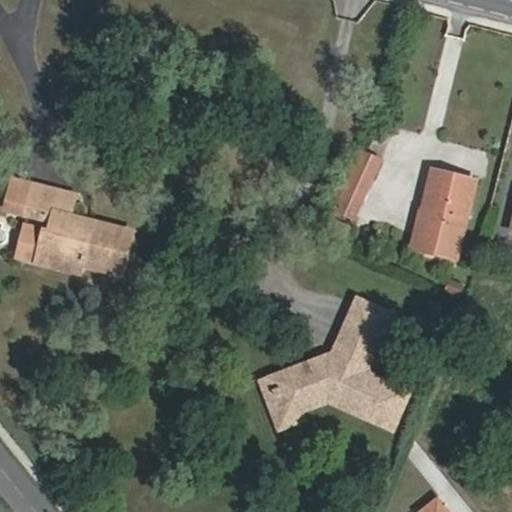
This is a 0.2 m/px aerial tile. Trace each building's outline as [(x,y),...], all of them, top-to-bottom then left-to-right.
[(380,162),(361,153),(335,210),(354,219),(380,162)] [(433,171),(423,208),(432,211),(423,250),(456,259),(476,180),(433,171)] [(30,184),(8,179),(0,207),(23,212),(30,184)] [(45,233),(40,253),(55,257),(52,266),(80,274),(82,264),(120,275),(131,232),(93,223),(92,230),(79,226),(81,220),(69,217),(75,196),(30,184),(23,212),(51,221),(47,234),(45,233)] [(432,211),(423,208),(412,247),(423,250),(432,211)] [(92,230),(93,223),(81,220),(79,226),(92,230)] [(349,228),(330,220),(326,229),(345,237),(349,228)] [(37,262),(40,253),(45,233),(25,228),(18,256),(37,262)] [(55,257),(40,253),(37,262),(52,266),(55,257)] [(381,337),(352,324),(334,362),(330,371),(318,365),(317,365),(274,381),(282,404),(283,405),(298,412),(299,411),(329,400),(373,420),(388,386),(364,375),(381,337)] [(334,362),(330,360),(318,365),(330,371),(334,362)] [(282,404),(275,407),(282,427),(302,420),(299,411),(298,412),(283,405),(282,404)] [(450,511),(438,496),(418,511),(450,511)]
